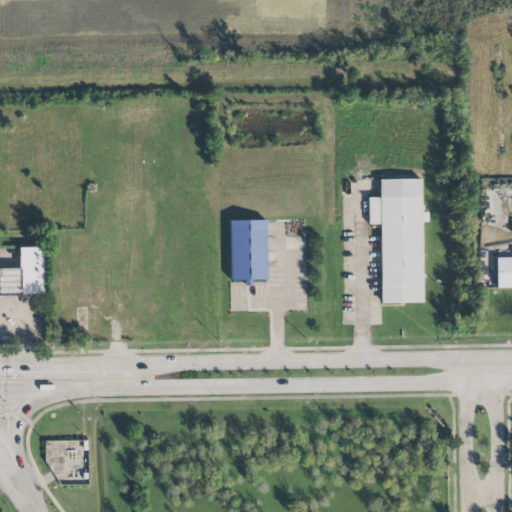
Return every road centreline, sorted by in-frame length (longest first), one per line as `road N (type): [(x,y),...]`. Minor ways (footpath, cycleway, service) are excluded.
road 1 (tertiary): [(0,390),(511,384)]
road 2 (tertiary): [(466,356),(129,359)]
road 3 (residential): [(500,511),(499,355)]
road 4 (residential): [(466,356),(467,511)]
road 5 (tertiary): [(36,511),(15,428),(22,410),(57,390)]
road 6 (tertiary): [(129,359),(0,360)]
